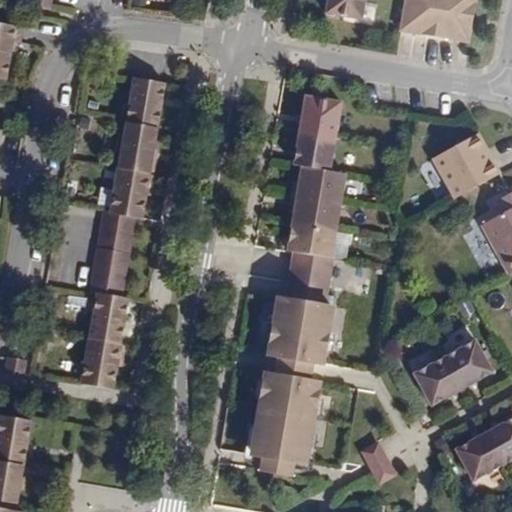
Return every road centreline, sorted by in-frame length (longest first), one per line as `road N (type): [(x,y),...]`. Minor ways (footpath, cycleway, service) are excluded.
road 1 (residential): [(173,511),(181,385),(237,66),(247,47)]
road 2 (residential): [(0,309),(58,58),(118,27),(247,47)]
road 3 (residential): [(247,47),(511,93)]
